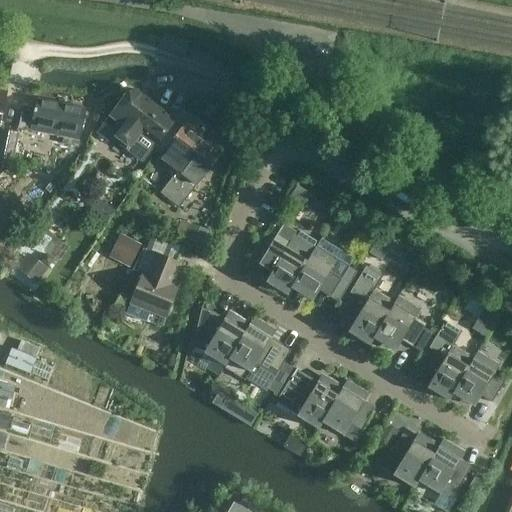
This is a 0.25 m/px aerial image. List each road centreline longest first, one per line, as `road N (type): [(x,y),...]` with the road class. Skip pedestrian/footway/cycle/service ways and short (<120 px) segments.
road 1 (residential): [(491,229),(480,247),(281,149),(239,220),(225,276),(474,436)]
road 2 (residential): [(491,229),(268,50),(210,16)]
